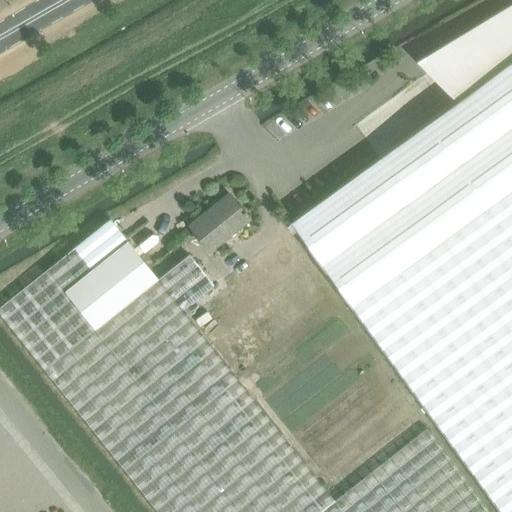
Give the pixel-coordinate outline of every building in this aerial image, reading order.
[(456,102),(291,223),(349,303),(511,184),(511,3),(416,61),(456,102)] [(511,511),(511,184),(349,303),(501,511),(511,511)] [(227,193),(187,226),(209,253),(249,220),(227,193)] [(110,222),(72,252),(89,274),(127,244),(110,222)] [(89,274),(65,293),(95,332),(158,282),(127,244),(89,274)] [(72,252),(0,308),(0,318),(61,394),(156,511),(485,511),(425,430),(331,499),(159,284),(158,282),(95,332),(65,293),(89,274),(72,252)] [(200,268),(171,291),(186,311),(215,288),(200,268)]
